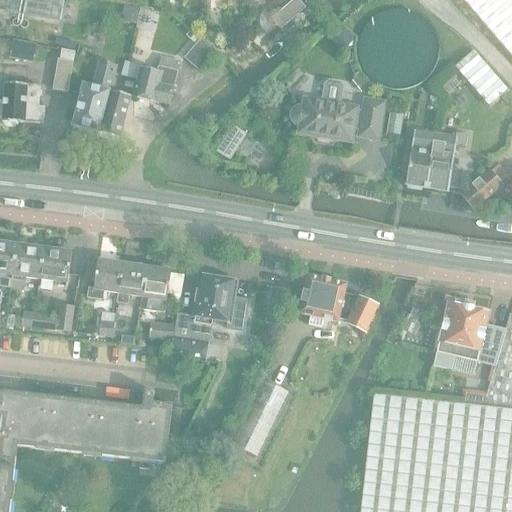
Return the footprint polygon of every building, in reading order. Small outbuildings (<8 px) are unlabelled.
[(0,0),(0,10),(19,14),(21,0),(0,0)] [(25,0),(23,14),(60,21),(63,0),(25,0)] [(298,0),(293,0),(271,19),(280,30),(306,9),(298,0)] [(511,0),(463,0),(511,57),(511,0)] [(442,54),(442,53),(441,45),(439,38),(434,30),(429,24),(422,19),(415,16),(407,14),(401,14),(393,15),(386,17),(379,21),(375,25),(370,31),(366,38),(364,46),(363,54),(364,63),(366,69),(370,75),(375,82),(383,88),(390,91),(398,92),(404,93),(412,92),(419,89),(426,85),(431,81),(436,74),(439,69),(441,61),(442,54)] [(335,20),(323,35),(344,53),(348,49),(357,39),(344,28),(335,20)] [(11,55),(34,61),(38,44),(15,38),(11,55)] [(201,73),(219,57),(200,40),(184,59),(201,73)] [(57,61),(52,91),(68,94),(75,53),(61,50),(59,61),(57,61)] [(474,52),(455,68),(489,107),(507,91),(474,52)] [(170,106),(180,63),(160,59),(157,73),(140,69),(133,99),(155,104),(155,103),(170,106)] [(99,134),(99,133),(110,92),(116,67),(99,63),(93,88),(82,85),(72,127),(99,134)] [(121,63),(118,74),(134,78),(137,67),(121,63)] [(352,81),(361,93),(369,87),(360,75),(352,81)] [(292,114),(292,117),(292,121),(294,123),(297,125),(300,126),(299,134),(350,143),(353,129),(360,131),(359,137),(377,140),(383,105),(365,102),(363,114),(355,112),(356,110),(338,107),(342,88),(339,84),(329,83),(325,85),(322,104),(305,101),(303,109),(300,109),(297,109),(294,111),(292,114)] [(43,126),(44,109),(39,108),(40,87),(3,85),(2,103),(0,102),(0,120),(1,121),(1,123),(3,123),(6,128),(13,128),(17,124),(43,126)] [(131,98),(110,92),(99,133),(121,139),(131,98)] [(389,115),(387,134),(399,136),(402,116),(389,115)] [(231,125),(215,152),(230,162),(247,135),(231,125)] [(414,132),(405,186),(407,187),(406,189),(420,191),(420,189),(425,190),(435,135),(414,132)] [(435,135),(425,190),(447,193),(448,188),(460,190),(464,171),(451,169),(456,144),(466,146),(468,136),(456,134),(455,139),(435,135)] [(502,185),(489,170),(460,196),(473,211),(502,185)] [(0,288),(10,290),(16,246),(0,243),(0,275),(0,276),(0,277),(0,288)] [(25,279),(39,281),(43,250),(16,246),(10,290),(23,292),(25,279)] [(71,253),(43,250),(39,281),(55,283),(54,287),(66,288),(71,253)] [(103,292),(117,294),(122,265),(97,261),(93,289),(88,288),(86,299),(102,301),(103,292)] [(128,296),(141,298),(146,269),(122,265),(117,294),(116,304),(127,306),(128,296)] [(146,269),(141,298),(139,310),(164,314),(170,272),(146,269)] [(171,352),(170,356),(200,362),(204,363),(210,327),(211,327),(212,320),(229,323),(227,330),(243,333),(248,303),(249,302),(233,299),(236,283),(232,283),(233,280),(220,278),(219,280),(216,280),(216,278),(204,275),(204,278),(200,277),(193,317),(177,314),(173,338),(171,352)] [(337,325),(346,285),(305,276),(296,315),(309,318),(308,326),(320,329),(322,321),(337,325)] [(271,288),(267,309),(281,311),(285,290),(271,288)] [(173,295),(172,303),(179,305),(181,297),(173,295)] [(364,335),(378,308),(358,298),(345,325),(364,335)] [(505,332),(504,332),(486,328),(489,314),(474,311),(474,309),(464,307),(464,308),(448,305),(433,368),(451,372),(455,357),(496,366),(505,332)] [(71,334),(74,308),(59,306),(55,331),(71,334)] [(414,309),(404,331),(417,337),(428,314),(414,309)] [(35,314),(23,312),(21,327),(33,329),(35,314)] [(33,329),(46,330),(48,315),(35,314),(33,329)] [(484,408),(465,406),(373,395),(360,511),(511,511),(511,315),(509,315),(504,332),(505,332),(496,366),(488,395),(484,408)] [(8,316),(6,329),(14,330),(15,316),(8,316)] [(99,336),(110,337),(113,323),(101,321),(99,336)] [(151,322),(149,337),(172,340),(174,325),(151,322)] [(121,345),(133,346),(134,338),(122,336),(121,345)] [(261,379),(230,444),(259,458),(290,393),(261,379)] [(0,511),(9,511),(15,464),(16,459),(16,457),(17,448),(92,457),(165,466),(166,457),(172,406),(153,404),(154,393),(153,393),(144,392),(142,409),(136,408),(134,408),(133,408),(51,398),(40,397),(32,396),(27,395),(2,393),(2,396),(0,395),(0,511)] [(177,490),(163,486),(161,495),(174,498),(177,490)]
